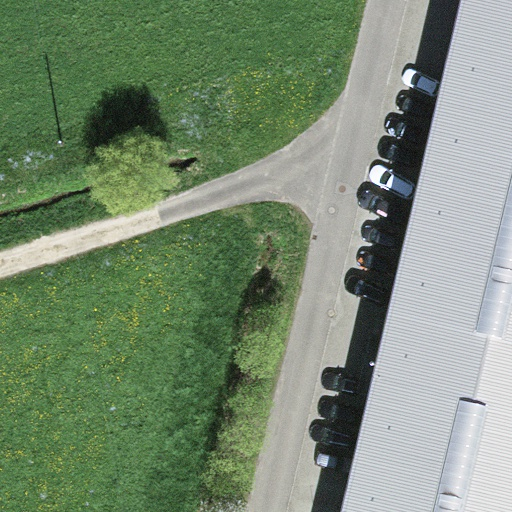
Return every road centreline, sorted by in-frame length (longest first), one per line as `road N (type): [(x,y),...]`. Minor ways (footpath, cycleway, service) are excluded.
road 1 (unclassified): [(266,511),(388,0)]
road 2 (track): [(0,274),(346,174)]
